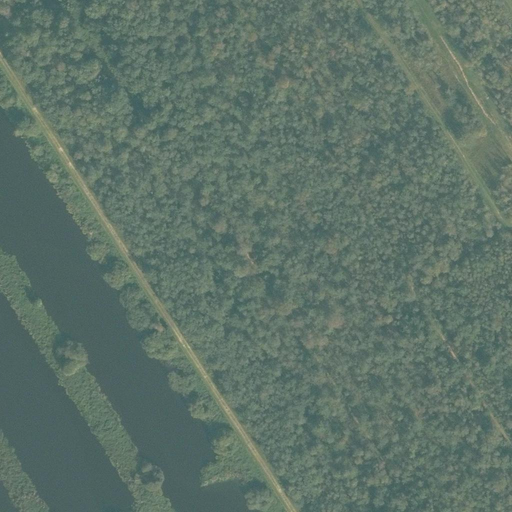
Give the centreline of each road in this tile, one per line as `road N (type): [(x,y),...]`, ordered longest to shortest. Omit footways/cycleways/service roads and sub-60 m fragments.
road 1 (track): [(296,511),(0,56)]
road 2 (track): [(511,229),(357,0)]
